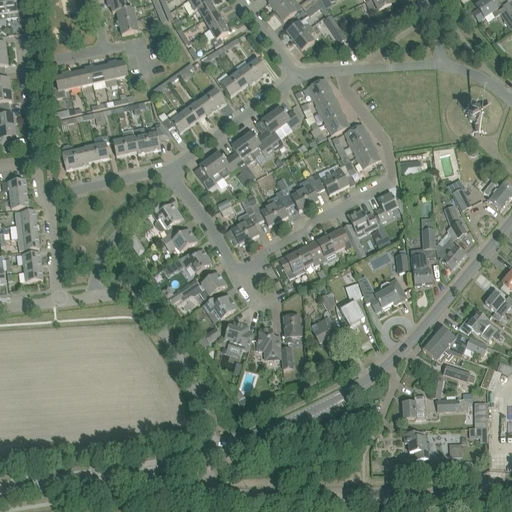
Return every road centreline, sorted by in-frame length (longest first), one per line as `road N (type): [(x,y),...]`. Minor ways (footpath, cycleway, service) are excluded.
road 1 (unclassified): [(199,455),(215,490),(231,497),(499,487)]
road 2 (residential): [(238,272),(390,182),(386,142),(345,90),(342,70)]
road 3 (unclassified): [(93,297),(121,294),(143,303),(186,369),(216,450)]
road 4 (tertiary): [(0,493),(199,455)]
road 5 (tertiary): [(385,365),(511,222)]
road 6 (tertiary): [(216,450),(314,410),(385,365)]
road 7 (residential): [(168,176),(298,78)]
road 8 (residential): [(58,301),(52,208),(32,159)]
road 9 (residential): [(93,297),(106,247),(168,176)]
road 10 (residential): [(32,159),(21,39)]
